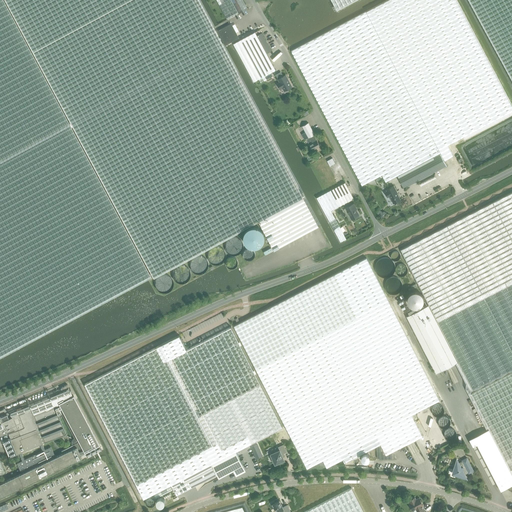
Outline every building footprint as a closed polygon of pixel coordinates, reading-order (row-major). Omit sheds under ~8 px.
[(0,0),(0,357),(1,357),(62,324),(151,277),(68,122),(3,0),(0,0)] [(4,0),(151,277),(152,278),(235,234),(258,221),(303,198),(220,40),(219,38),(198,0),(4,0)] [(217,0),(227,19),(239,13),(231,0),(217,0)] [(231,0),(239,13),(247,8),(242,0),(231,0)] [(386,182),(398,175),(449,148),(447,145),(511,110),(511,105),(456,0),(387,0),(366,11),(291,51),(362,185),(382,175),(386,182)] [(331,0),(337,10),(356,0),(331,0)] [(511,0),(469,0),(511,79),(511,0)] [(230,25),(218,31),(221,37),(219,38),(220,40),(222,39),(225,45),(227,43),(238,38),(238,37),(231,24),(230,25)] [(234,43),(233,43),(254,81),(268,74),(276,69),(267,53),(272,51),(262,33),(257,35),(255,32),(234,43)] [(280,83),(277,84),(280,89),(283,87),(285,91),(292,87),(286,75),(278,79),(280,83)] [(309,122),(302,126),(309,138),(315,134),(309,122)] [(320,147),(314,136),(307,140),(313,151),(320,147)] [(453,156),(449,148),(398,175),(404,188),(447,165),(445,160),(453,156)] [(345,183),(317,198),(340,242),(346,239),(331,211),(335,209),(354,199),(345,183)] [(386,195),(387,197),(388,197),(389,196),(393,203),(401,199),(397,192),(397,191),(394,185),(386,190),(387,191),(385,192),(385,194),(386,195)] [(404,299),(399,302),(404,312),(407,311),(409,315),(406,316),(436,373),(456,363),(466,383),(466,388),(468,392),(511,369),(511,191),(400,249),(429,305),(417,311),(416,308),(410,311),(404,299)] [(303,198),(258,221),(274,250),(318,226),(303,198)] [(350,216),(349,217),(348,218),(348,219),(349,219),(350,220),(351,220),(352,220),(359,216),(356,208),(354,204),(346,208),(350,216)] [(345,462),(377,446),(378,457),(380,457),(381,459),(391,459),(391,456),(395,456),(392,451),(423,436),(412,414),(440,400),(410,343),(367,257),(234,326),(278,411),(307,468),(325,459),(328,466),(343,459),(345,462)] [(178,336),(84,384),(143,499),(171,485),(177,496),(217,475),(219,478),(233,471),(236,476),(246,471),(236,452),(282,428),(260,385),(230,327),(186,350),(182,343),(178,336)] [(511,371),(468,394),(487,430),(469,439),(473,446),(477,444),(501,491),(501,490),(511,483),(511,371)] [(0,497),(19,488),(18,487),(23,485),(23,486),(55,471),(54,470),(59,468),(59,469),(82,458),(81,455),(85,453),(86,457),(87,457),(102,449),(73,395),(72,396),(69,398),(63,400),(62,399),(58,401),(58,403),(58,404),(56,405),(57,406),(55,407),(59,417),(62,416),(74,438),(73,439),(72,440),(71,441),(71,442),(71,444),(72,445),(71,445),(67,448),(66,448),(61,450),(62,452),(63,453),(55,457),(55,455),(51,448),(50,447),(44,450),(44,449),(43,446),(42,444),(40,444),(40,445),(41,447),(42,450),(42,451),(24,459),(23,457),(22,455),(22,454),(21,452),(19,453),(20,456),(21,458),(21,459),(22,460),(22,461),(16,463),(17,464),(17,465),(18,466),(18,467),(19,468),(19,469),(20,470),(21,472),(21,473),(0,483),(0,497)] [(0,416),(0,435),(7,433),(10,439),(16,454),(19,453),(21,452),(40,444),(42,444),(42,443),(44,442),(44,443),(44,442),(52,440),(65,434),(66,434),(59,417),(55,407),(55,406),(41,412),(37,414),(33,415),(30,408),(17,414),(11,416),(12,417),(9,418),(7,415),(5,416),(1,418),(0,416)] [(257,444),(251,447),(256,459),(262,456),(257,444)] [(283,453),(286,451),(283,445),(279,447),(280,450),(271,454),(272,457),(271,458),(273,461),(274,460),(275,464),(284,460),(283,456),(284,456),(283,453)] [(474,471),(467,458),(462,460),(463,462),(460,463),(457,458),(452,474),(467,478),(465,474),(469,472),(469,473),(474,471)] [(304,511),(364,511),(352,488),(304,511)] [(164,499),(164,498),(163,498),(162,497),(161,497),(160,497),(159,497),(158,498),(157,499),(157,500),(157,501),(156,501),(157,502),(157,503),(157,504),(158,505),(159,505),(160,506),(161,506),(162,505),(163,505),(164,504),(165,503),(165,502),(165,501),(165,500),(164,499)] [(415,497),(409,500),(410,503),(409,503),(412,510),(416,509),(417,511),(425,511),(422,505),(423,505),(419,498),(416,499),(415,497)] [(287,505),(283,507),(279,500),(275,502),(274,501),(271,503),(274,509),(275,509),(276,511),(277,511),(284,509),(285,511),(289,511),(291,511),(287,505)]
